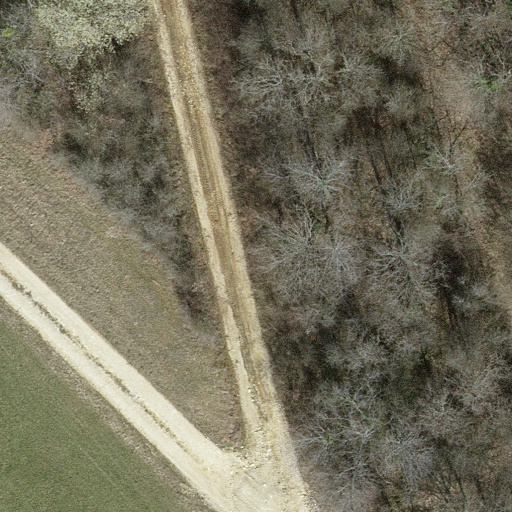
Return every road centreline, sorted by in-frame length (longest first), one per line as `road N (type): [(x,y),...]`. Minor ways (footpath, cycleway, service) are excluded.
road 1 (track): [(169,0),(296,511)]
road 2 (track): [(0,262),(271,511)]
